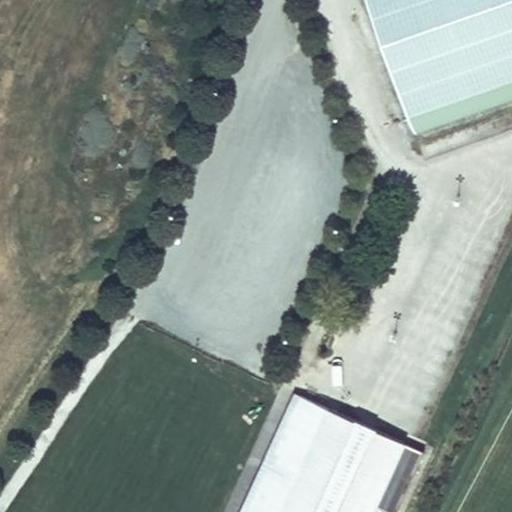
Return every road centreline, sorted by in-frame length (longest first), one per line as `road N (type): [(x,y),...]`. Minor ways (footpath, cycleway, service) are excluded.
road 1 (unknown): [(138,300),(279,0)]
road 2 (unclassified): [(327,0),(386,167)]
